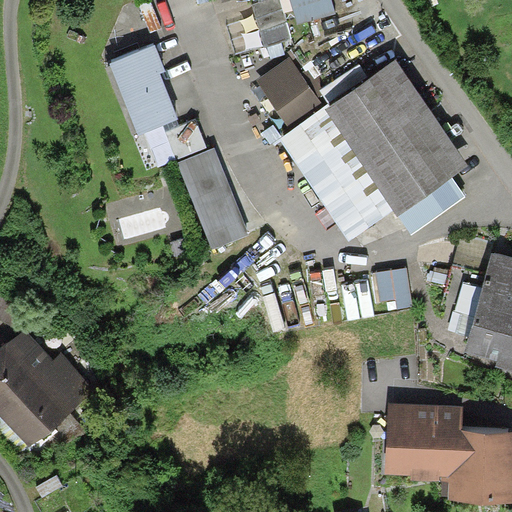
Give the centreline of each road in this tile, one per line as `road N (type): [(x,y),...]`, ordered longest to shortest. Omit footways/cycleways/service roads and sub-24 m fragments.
road 1 (unclassified): [(391,0),(511,174)]
road 2 (residential): [(0,195),(17,0)]
